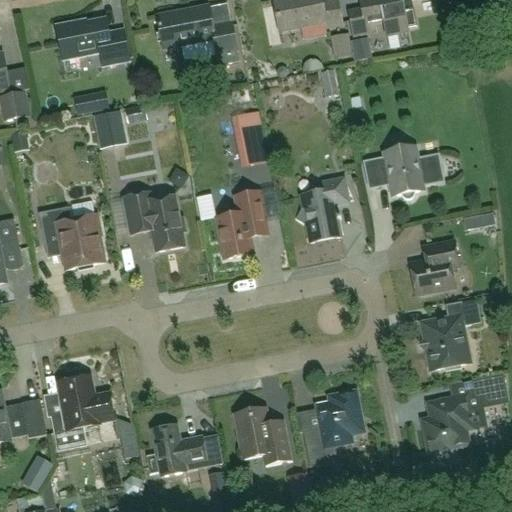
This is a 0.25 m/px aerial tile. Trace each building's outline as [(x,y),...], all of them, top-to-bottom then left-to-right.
[(320,0),(292,0),(273,4),(280,35),(325,26),(326,30),(342,27),(337,4),(322,7),(320,0)] [(362,0),(359,1),(362,13),(348,16),(353,39),(375,35),(374,28),(384,26),(386,40),(407,36),(407,32),(417,30),(411,3),(422,1),(421,0),(362,0)] [(213,31),(209,11),(209,10),(157,20),(164,53),(215,43),(218,58),(237,54),(232,27),(213,31)] [(78,26),(57,30),(63,64),(101,56),(104,70),(130,64),(124,34),(109,37),(106,23),(79,28),(78,26)] [(0,94),(10,92),(3,57),(0,57),(0,94)] [(334,73),(321,76),(326,101),(339,98),(334,73)] [(75,99),(78,119),(110,113),(106,93),(87,97),(75,99)] [(24,96),(0,101),(5,124),(29,119),(24,96)] [(258,113),(236,117),(239,133),(261,129),(258,113)] [(121,116),(94,120),(100,153),(127,148),(121,116)] [(437,185),(441,180),(438,164),(433,161),(417,164),(415,155),(411,152),(387,156),(384,159),(384,163),(369,166),(366,170),(369,187),(373,190),(389,187),(391,196),(395,199),(401,198),(402,201),(405,203),(408,203),(411,202),(413,199),(413,196),(419,195),(422,190),(422,188),(437,185)] [(268,164),(266,156),(244,160),(246,168),(268,164)] [(297,222),(305,227),(309,246),(341,240),(335,208),(348,205),(344,182),(330,185),(331,193),(300,200),(303,214),(297,222)] [(267,238),(259,195),(235,200),(238,217),(216,222),(224,263),(253,257),(250,241),(267,238)] [(123,202),(129,233),(130,239),(151,235),(155,256),(185,250),(182,237),(186,233),(184,224),(179,222),(175,200),(152,204),(151,196),(123,202)] [(200,225),(216,222),(211,197),(195,200),(200,225)] [(68,211),(39,217),(45,247),(46,247),(46,246),(60,244),(66,274),(105,266),(100,240),(101,240),(97,219),(71,224),(68,211)] [(0,286),(6,285),(2,263),(4,262),(7,258),(6,256),(20,253),(14,223),(0,225),(0,286)] [(453,244),(427,249),(422,250),(425,265),(409,268),(415,298),(454,291),(451,273),(459,271),(453,244)] [(447,321),(421,327),(430,374),(469,366),(462,330),(481,326),(476,302),(445,308),(447,321)] [(52,418),(59,452),(86,447),(82,430),(99,426),(98,424),(114,421),(109,397),(93,400),(89,379),(80,381),(78,378),(69,380),(68,383),(58,385),(64,415),(52,418)] [(496,380),(470,385),(473,400),(476,399),(478,410),(493,407),(492,403),(500,402),(496,380)] [(0,443),(11,442),(1,393),(0,393),(0,443)] [(320,431),(302,435),(309,469),(337,464),(334,448),(352,445),(350,437),(363,435),(355,394),(337,397),(338,403),(315,408),(320,431)] [(468,447),(465,432),(478,430),(474,410),(469,411),(466,398),(427,405),(430,421),(421,423),(428,455),(436,453),(439,468),(457,465),(454,450),(468,447)] [(47,437),(40,402),(22,405),(29,441),(47,437)] [(511,411),(510,405),(489,411),(494,429),(511,423),(511,411)] [(266,411),(233,417),(242,462),(263,458),(265,467),(290,462),(283,424),(269,427),(266,411)] [(159,474),(160,479),(186,474),(185,468),(206,464),(201,439),(180,443),(177,428),(151,433),(156,457),(146,459),(150,476),(159,474)] [(307,476),(289,479),(293,503),(311,500),(307,476)]
